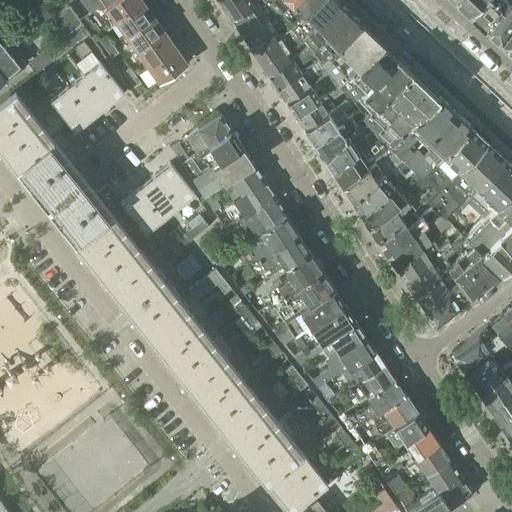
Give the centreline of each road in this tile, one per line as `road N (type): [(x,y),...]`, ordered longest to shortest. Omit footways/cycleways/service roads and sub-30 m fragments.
road 1 (residential): [(265,511),(0,177)]
road 2 (residential): [(419,360),(218,60)]
road 3 (residential): [(99,161),(218,60)]
road 4 (secondary): [(404,5),(511,108)]
road 5 (residential): [(499,484),(419,360)]
